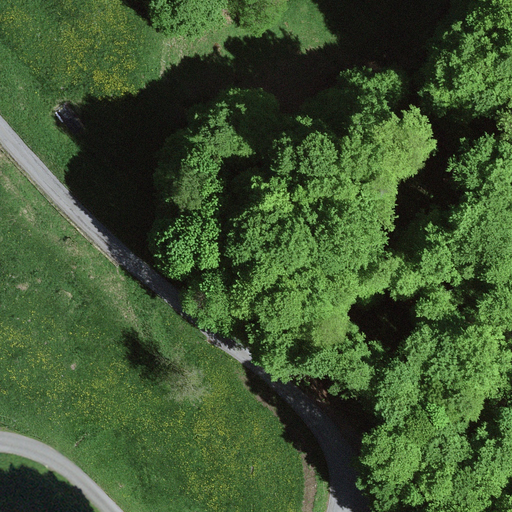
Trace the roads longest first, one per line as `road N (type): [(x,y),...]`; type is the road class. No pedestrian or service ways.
road 1 (unclassified): [(0,128),(114,248),(303,404),(335,445),(344,485)]
road 2 (unclassified): [(108,511),(53,460),(0,443)]
